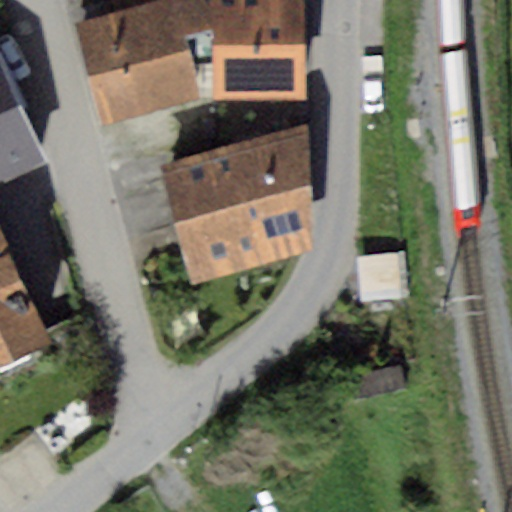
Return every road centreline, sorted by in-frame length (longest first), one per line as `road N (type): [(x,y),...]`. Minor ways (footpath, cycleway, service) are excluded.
road 1 (residential): [(153,435),(301,310),(332,252),(340,0)]
road 2 (residential): [(153,435),(36,0)]
road 3 (residential): [(54,511),(153,435)]
